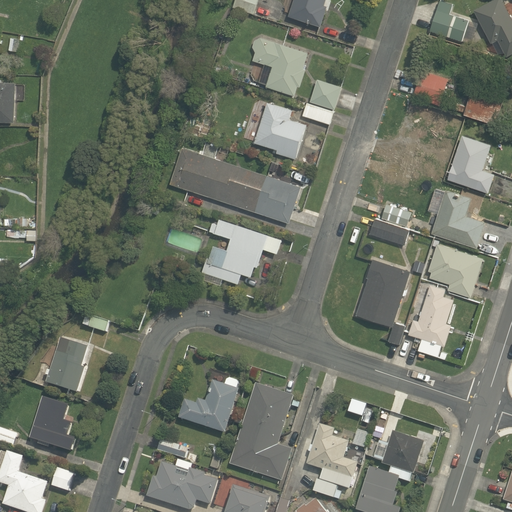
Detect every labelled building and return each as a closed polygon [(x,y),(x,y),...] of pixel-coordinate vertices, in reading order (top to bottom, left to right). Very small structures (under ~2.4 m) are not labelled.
[(237,0),(235,7),(254,14),(259,0),(237,0)] [(295,0),(290,17),(322,27),(329,7),(326,6),(327,0),(295,0)] [(500,42),(508,58),(511,55),(511,17),(503,0),(495,0),(475,10),(493,46),(500,42)] [(436,34),(471,47),(479,24),(444,11),(436,34)] [(18,52),(20,40),(11,38),(9,50),(18,52)] [(267,87),(296,97),(299,87),(302,88),(308,69),(305,69),(310,53),(262,38),(256,41),(254,48),(256,53),(254,61),(273,68),(267,87)] [(465,115),(497,125),(506,96),(497,93),(502,77),(480,70),(465,115)] [(414,97),(440,106),(449,80),(423,71),(414,97)] [(17,83),(13,83),(13,79),(8,79),(8,83),(1,83),(1,80),(0,80),(0,122),(16,123),(17,83)] [(338,96),(319,90),(314,103),(334,109),(338,96)] [(447,107),(464,112),(466,106),(449,101),(447,107)] [(279,149),(278,154),(296,159),(307,124),(291,120),(294,110),(268,103),(257,142),(279,149)] [(304,116),(330,124),(334,113),(308,104),(304,116)] [(236,135),(248,139),(251,127),(240,123),(236,135)] [(430,173),(490,193),(496,174),(484,170),(492,146),(464,136),(454,164),(435,158),(430,173)] [(389,163),(415,171),(423,146),(397,138),(389,163)] [(171,185),(291,223),(303,186),(183,148),(171,185)] [(385,179),(409,186),(413,171),(390,164),(385,179)] [(434,234),(478,249),(487,223),(467,216),(473,198),(449,190),(434,234)] [(384,219),(408,226),(412,212),(388,205),(384,219)] [(29,227),(29,218),(16,218),(16,219),(6,219),(5,225),(17,225),(16,226),(29,227)] [(206,273),(240,284),(243,274),(252,277),(256,266),(259,267),(265,249),(278,254),(283,240),(220,220),(218,225),(213,223),(210,231),(232,238),(228,251),(214,246),(206,273)] [(372,234),(405,245),(410,230),(376,220),(372,234)] [(31,231),(0,230),(0,257),(29,259),(31,231)] [(484,259),(439,244),(430,270),(434,272),(432,277),(452,284),(450,290),(471,297),(484,259)] [(404,295),(412,272),(375,260),(364,295),(357,316),(394,327),(404,295)] [(425,292),(428,283),(422,281),(419,290),(425,292)] [(419,350),(439,357),(442,346),(446,347),(453,325),(447,323),(455,299),(445,296),(447,290),(431,285),(419,321),(414,320),(409,334),(423,339),(419,350)] [(89,327),(93,317),(88,315),(85,325),(89,327)] [(91,327),(107,332),(110,322),(94,317),(91,327)] [(390,342),(400,345),(406,326),(395,323),(390,342)] [(49,383),(79,393),(88,369),(83,367),(90,347),(63,338),(49,383)] [(180,419),(226,434),(241,390),(238,389),(240,384),(239,382),(231,379),(228,380),(227,385),(214,381),(207,402),(200,399),(198,404),(186,400),(180,419)] [(230,465),(283,481),(293,450),(280,445),(295,396),(256,383),(230,465)] [(31,439),(74,453),(78,439),(70,436),(74,423),(67,421),(71,406),(45,397),(31,439)] [(321,423),(308,465),(325,470),(322,481),(318,479),(314,491),(340,500),(342,492),(337,491),(339,486),(350,489),(359,463),(344,458),(350,441),(333,436),(336,428),(321,423)] [(0,441),(15,446),(19,434),(0,427),(0,441)] [(370,467),(357,511),(361,511),(399,511),(401,508),(395,506),(399,493),(396,492),(400,479),(409,482),(412,473),(416,474),(426,441),(394,432),(390,444),(379,441),(374,458),(384,461),(383,464),(392,467),(390,473),(370,467)] [(158,450),(195,463),(197,455),(188,452),(189,449),(162,439),(158,450)] [(26,511),(43,511),(48,501),(44,499),(49,483),(20,473),(25,457),(3,450),(0,459),(0,478),(1,478),(0,480),(0,482),(11,486),(5,505),(26,511)] [(215,454),(211,467),(219,470),(223,456),(215,454)] [(188,478),(177,474),(179,468),(163,462),(158,478),(155,477),(148,496),(191,511),(191,510),(193,510),(195,508),(198,500),(211,505),(220,480),(206,476),(207,474),(191,469),(188,478)] [(53,486),(70,492),(76,474),(60,468),(53,486)] [(267,511),(272,498),(234,485),(225,511),(267,511)] [(286,511),(290,502),(280,499),(276,511),(286,511)] [(327,511),(318,499),(308,507),(306,505),(297,511),(327,511)]
